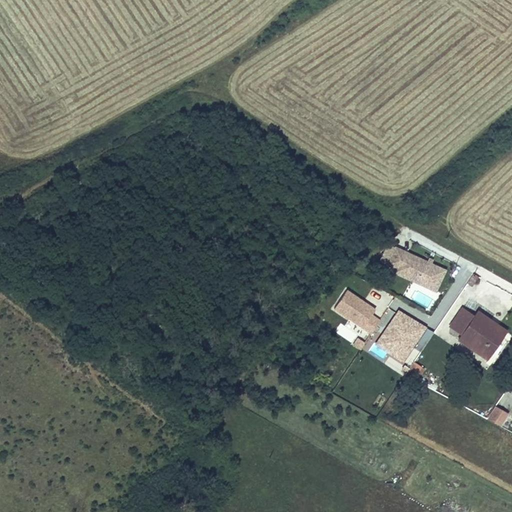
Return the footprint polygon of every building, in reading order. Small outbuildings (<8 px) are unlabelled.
[(445,270),(395,247),(387,264),(396,268),(397,266),(421,278),(419,284),(435,291),(445,270)] [(421,278),(397,266),(396,268),(394,272),(419,284),(421,278)] [(473,274),(467,284),(472,287),(478,277),(473,274)] [(377,308),(348,289),(335,308),(363,327),(371,332),(380,319),(373,314),(377,308)] [(434,331),(425,326),(399,308),(375,343),(402,361),(416,340),(424,346),(434,331)] [(489,329),(493,323),(477,312),(473,317),(461,309),(449,326),(461,335),(458,340),(486,359),(501,337),(489,329)] [(493,323),(489,329),(501,337),(505,332),(493,323)] [(360,350),(365,342),(358,337),(352,345),(360,350)] [(508,414),(495,407),(486,419),(500,427),(508,414)]
